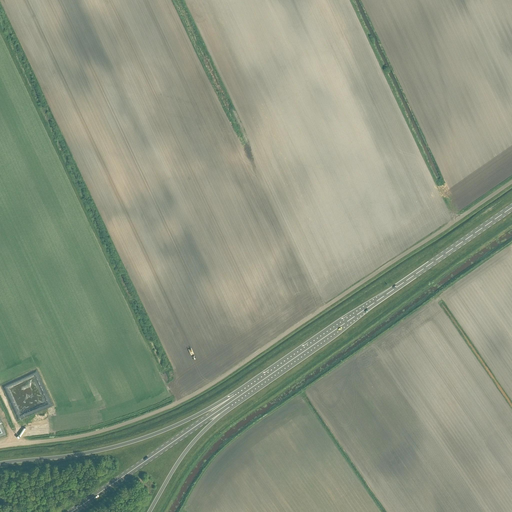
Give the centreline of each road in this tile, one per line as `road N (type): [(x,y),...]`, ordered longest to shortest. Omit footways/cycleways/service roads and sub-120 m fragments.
road 1 (unclassified): [(0,446),(110,428),(184,399),(511,181)]
road 2 (primary): [(235,399),(511,207)]
road 3 (primary): [(235,399),(110,447),(0,463)]
road 4 (primary): [(72,511),(235,399)]
road 5 (primary): [(148,511),(184,453),(235,399)]
